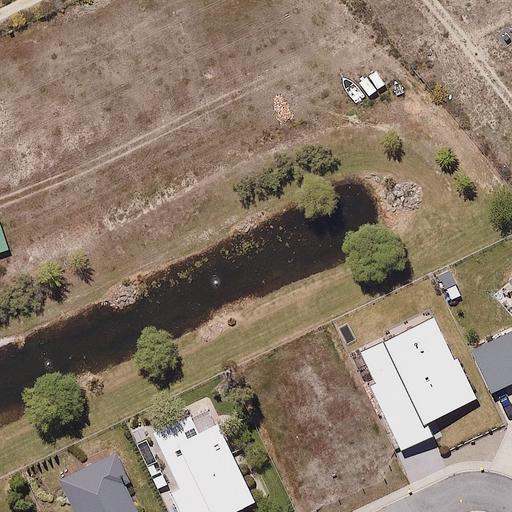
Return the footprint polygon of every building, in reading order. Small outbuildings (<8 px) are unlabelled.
[(369,381),(375,394),(402,447),(440,431),(433,416),(478,396),(459,352),(454,354),(435,313),(364,347),(378,377),(369,381)] [(511,382),(511,328),(472,346),(494,392),(511,382)] [(179,486),(170,491),(180,511),(220,511),(221,511),(257,496),(219,414),(196,423),(191,413),(156,430),(179,486)] [(390,448),(371,414),(358,422),(377,456),(390,448)] [(118,451),(62,476),(78,511),(140,511),(126,482),(132,479),(118,451)]
